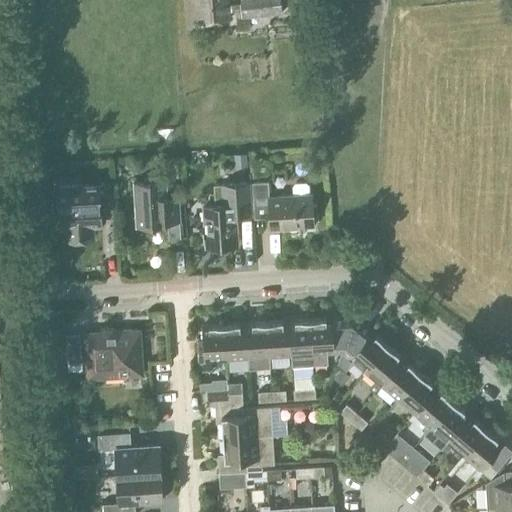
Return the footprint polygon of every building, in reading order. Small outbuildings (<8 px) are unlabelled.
[(230,4),(229,0),(195,0),(198,24),(231,20),(230,11),(236,10),(238,29),(249,28),(248,16),(282,12),(280,0),(239,0),(240,2),(230,4)] [(268,66),(293,65),(292,35),(267,36),(268,66)] [(246,152),(235,153),(236,164),(247,163),(246,152)] [(80,179),(54,181),(58,230),(66,229),(67,241),(94,239),(93,228),(102,227),(101,213),(117,212),(114,184),(81,186),(80,179)] [(167,200),(165,181),(134,183),(137,227),(168,225),(169,242),(182,241),(179,199),(167,200)] [(267,182),(253,183),(256,218),(270,217),(271,230),(287,229),(286,227),(313,225),(311,194),(310,194),(309,184),(306,181),(295,182),(292,185),(293,195),(269,197),(267,182)] [(206,247),(238,245),(236,216),(251,215),(249,183),(221,185),(223,205),(204,206),(206,247)] [(342,352),(355,317),(334,318),(333,318),(311,319),(314,365),(329,364),(328,353),(342,352)] [(354,362),(359,367),(364,371),(388,344),(371,330),(370,330),(355,317),(342,352),(338,364),(346,371),(354,362)] [(293,367),(314,365),(311,319),(290,320),(292,356),(293,367)] [(271,357),(292,356),(290,320),(268,322),(271,357)] [(271,367),(271,357),(268,322),(247,323),(249,359),(250,369),(271,367)] [(228,360),(249,359),(247,323),(225,325),(228,360)] [(212,361),(228,360),(225,325),(203,326),(204,337),(197,337),(199,372),(212,371),(212,361)] [(88,379),(143,376),(140,331),(103,333),(103,334),(85,335),(88,379)] [(68,364),(81,363),(79,334),(66,335),(68,364)] [(375,392),(381,385),(404,358),(388,344),(364,371),(375,381),(369,388),(375,392)] [(397,399),(420,372),(404,358),(381,385),(397,399)] [(414,413),(437,386),(420,372),(397,399),(414,413)] [(430,427),(453,400),(437,386),(414,413),(430,427)] [(294,399),(316,398),(315,388),(294,389),(294,399)] [(229,389),(207,391),(208,405),(215,405),(215,406),(230,405),(230,395),(229,389)] [(335,406),(344,395),(339,390),(330,401),(335,406)] [(273,392),(273,401),(286,400),(286,391),(273,392)] [(258,401),(273,401),(273,392),(258,392),(258,401)] [(242,394),(230,395),(230,405),(243,404),(242,394)] [(441,448),(447,441),(470,414),(453,400),(430,427),(424,434),(441,448)] [(230,405),(215,406),(216,418),(222,417),(223,439),(269,436),(274,436),(272,408),(243,410),(243,404),(230,405)] [(351,420),(357,413),(347,405),(341,412),(351,420)] [(357,413),(351,420),(362,430),(368,422),(357,413)] [(463,455),(486,428),(470,414),(447,441),(463,455)] [(486,428),(463,455),(480,470),(487,462),(503,443),(486,428)] [(384,448),(390,441),(380,433),(374,440),(384,448)] [(117,476),(161,473),(159,445),(131,447),(130,434),(98,436),(99,450),(115,449),(117,476)] [(269,436),(223,439),(225,460),(219,460),(220,473),(245,472),(247,472),(247,466),(263,465),(275,464),(274,436),(269,436)] [(390,441),(384,448),(396,458),(402,451),(390,441)] [(417,476),(423,469),(413,461),(407,468),(417,476)] [(487,462),(480,470),(491,479),(491,478),(497,471),(487,462)] [(246,488),(258,487),(258,481),(268,481),(268,479),(267,470),(263,470),(263,465),(247,466),(247,472),(245,472),(246,488)] [(310,467),(311,478),(324,477),(324,466),(310,467)] [(297,479),(311,478),(310,467),(296,467),(297,479)] [(280,469),(267,470),(268,479),(281,479),(280,469)] [(423,469),(417,476),(428,486),(435,478),(423,469)] [(486,508),(511,505),(511,470),(503,471),(485,483),(486,508)] [(245,472),(220,473),(221,489),(246,488),(245,472)] [(161,473),(117,476),(119,503),(103,504),(103,511),(134,511),(134,503),(162,501),(161,473)]
